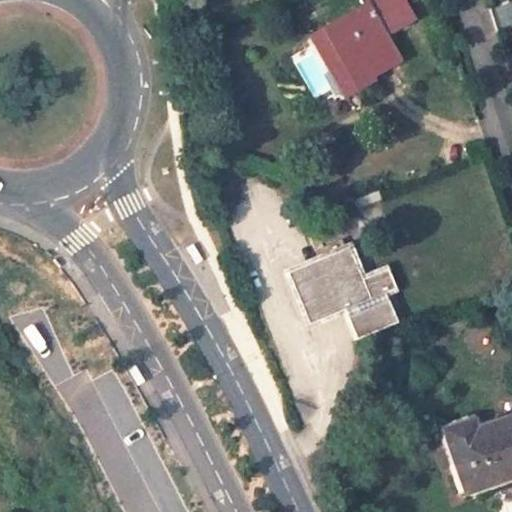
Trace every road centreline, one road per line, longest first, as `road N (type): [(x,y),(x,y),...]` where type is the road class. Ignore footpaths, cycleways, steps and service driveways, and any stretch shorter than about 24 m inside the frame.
road 1 (primary): [(294,511),(126,202),(125,136)]
road 2 (primary): [(38,197),(112,286),(235,511)]
road 3 (residential): [(459,0),(511,160)]
